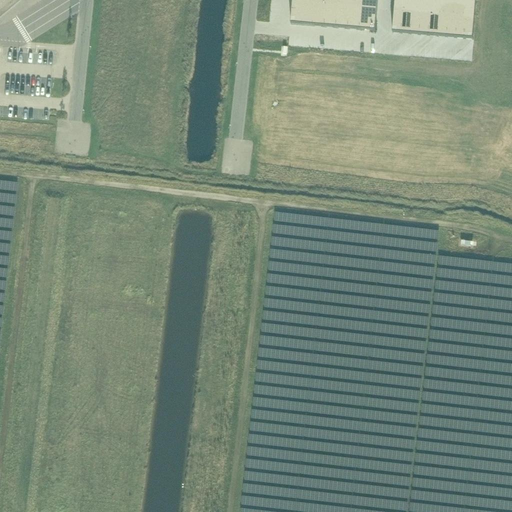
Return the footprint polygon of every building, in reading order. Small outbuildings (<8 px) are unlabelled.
[(315,15),(315,7),(316,2),(293,0),(292,13),(315,15)] [(327,0),(316,0),(316,2),(315,7),(327,8),(327,0)] [(339,0),(327,0),(327,8),(339,9),(339,0)] [(339,0),(339,9),(351,10),(351,0),(339,0)] [(351,0),(351,10),(363,11),(363,0),(351,0)] [(363,0),(363,11),(378,13),(378,0),(363,0)] [(403,13),(404,0),(394,0),(394,13),(403,13)] [(413,14),(414,0),(404,0),(403,13),(412,14),(413,14)] [(423,15),(424,0),(414,0),(413,14),(421,15),(423,15)] [(433,16),(434,0),(424,0),(423,15),(430,16),(433,16)] [(443,17),(444,0),(434,0),(433,16),(439,16),(443,17)] [(453,18),(454,0),(444,0),(443,17),(448,17),(453,18)] [(463,18),(464,0),(454,0),(453,18),(457,18),(463,18)] [(474,19),(475,0),(464,0),(463,18),(465,19),(474,19)] [(314,27),(326,28),(327,8),(315,7),(315,15),(314,27)] [(326,28),(337,29),(339,9),(327,8),(326,28)] [(339,9),(337,29),(349,30),(351,10),(339,9)] [(363,11),(351,10),(349,30),(361,31),(363,11)] [(363,11),(361,31),(376,33),(378,13),(363,11)] [(291,26),(314,27),(315,15),(292,13),(291,26)] [(401,35),(403,13),(394,13),(392,34),(392,35),(401,35)] [(410,36),(412,14),(403,13),(401,35),(402,36),(410,36)] [(419,37),(421,15),(413,14),(412,14),(410,36),(413,37),(419,37)] [(428,38),(430,16),(423,15),(421,15),(419,37),(423,37),(428,38)] [(437,38),(439,16),(433,16),(430,16),(428,38),(433,38),(437,38)] [(446,39),(448,17),(443,17),(439,16),(437,38),(443,39),(446,39)] [(455,40),(457,18),(453,18),(448,17),(446,39),(453,40),(455,40)] [(463,41),(465,19),(463,18),(457,18),(455,40),(457,40),(463,41)] [(472,41),(474,19),(465,19),(463,41),(464,41),(465,41),(472,41)]
